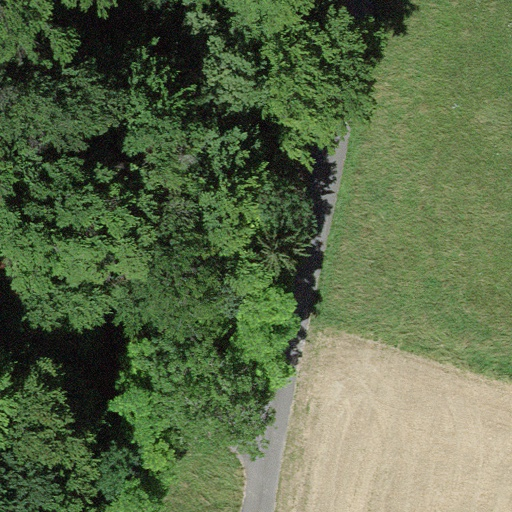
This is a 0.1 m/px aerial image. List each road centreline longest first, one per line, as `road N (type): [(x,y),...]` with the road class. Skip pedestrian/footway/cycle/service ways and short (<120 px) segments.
road 1 (unclassified): [(261,511),(284,354),(356,0)]
road 2 (track): [(93,511),(130,442),(189,424),(273,433)]
